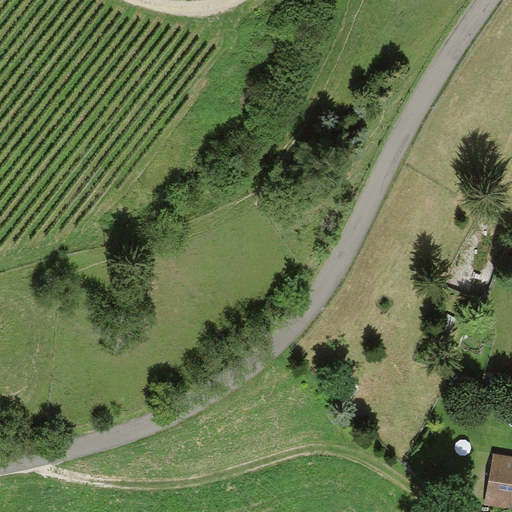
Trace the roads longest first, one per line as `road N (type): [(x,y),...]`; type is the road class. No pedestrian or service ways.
road 1 (unclassified): [(486,0),(417,106),(336,267),(279,340),(188,407),(33,459)]
road 2 (track): [(33,459),(46,470),(144,487),(284,453),(351,450),(437,511)]
